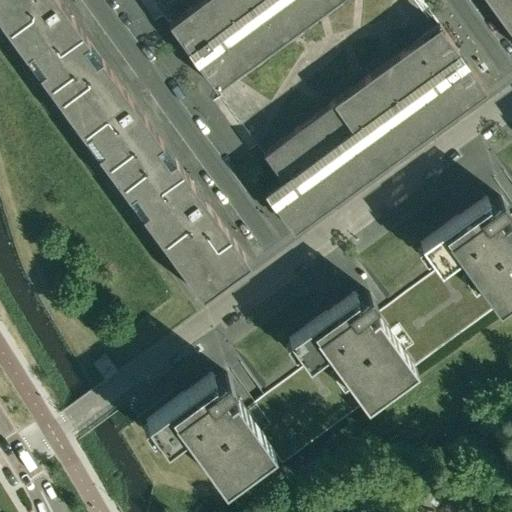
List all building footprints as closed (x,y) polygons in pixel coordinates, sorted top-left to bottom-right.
[(0,0),(0,19),(201,295),(249,259),(60,0),(0,0)] [(198,0),(168,22),(215,86),(333,0),(198,0)] [(511,0),(488,0),(511,32),(511,0)] [(439,22),(262,151),(281,177),(264,189),(292,228),(486,87),(439,22)] [(511,220),(508,215),(501,220),(497,214),(508,206),(501,195),(489,203),(485,197),(487,195),(486,193),(420,242),(438,266),(439,268),(458,254),(494,303),(509,292),(511,290),(511,219),(511,220)] [(511,294),(511,212),(508,215),(511,220),(511,219),(511,290),(509,292),(494,303),(458,254),(439,268),(438,266),(431,272),(393,299),(376,311),(379,316),(380,315),(414,361),(399,373),(389,381),(378,388),(362,399),(327,350),(308,364),(306,362),(246,406),(271,441),(256,453),(246,461),(235,468),(220,479),(222,482),(270,447),(281,462),(366,401),(511,294)] [(379,316),(376,311),(370,316),(365,310),(377,301),(369,291),(358,299),(353,293),(356,291),(354,289),(288,337),(306,362),(308,364),(327,350),(362,399),(378,388),(389,381),(399,373),(414,361),(380,315),(379,316)] [(92,361),(106,379),(119,369),(105,351),(92,361)] [(271,441),(246,406),(237,395),(237,396),(233,391),(227,396),(222,390),(234,382),(226,371),(215,379),(210,373),(213,371),(212,369),(145,418),(165,444),(184,430),(219,479),(220,479),(235,468),(246,461),(256,453),(271,441)]
